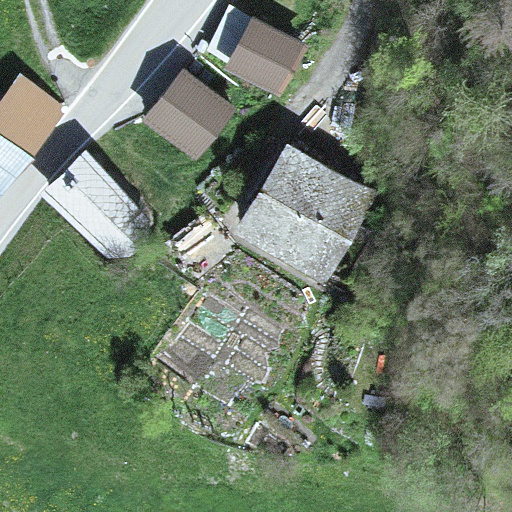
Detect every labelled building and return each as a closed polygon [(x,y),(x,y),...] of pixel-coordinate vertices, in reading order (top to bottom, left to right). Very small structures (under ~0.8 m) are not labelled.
[(306,64),(257,33),(235,68),(284,99),(306,64)] [(231,124),(188,86),(151,128),(194,166),(231,124)] [(0,196),(58,123),(20,94),(0,119),(0,196)] [(284,160),(242,229),(324,279),(366,210),(284,160)] [(151,243),(89,173),(57,201),(119,271),(151,243)]
